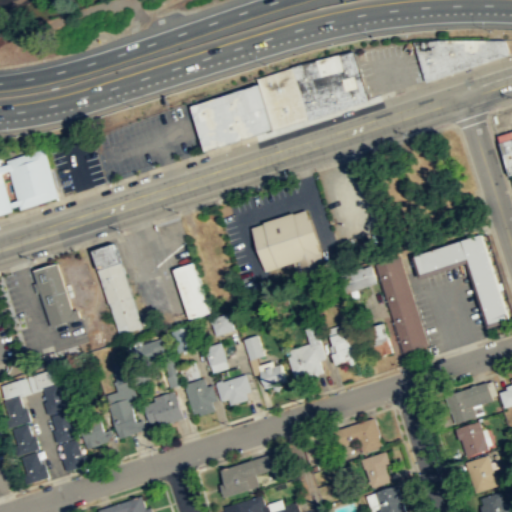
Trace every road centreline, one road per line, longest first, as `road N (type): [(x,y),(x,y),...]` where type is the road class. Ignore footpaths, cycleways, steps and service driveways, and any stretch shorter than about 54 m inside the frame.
road 1 (residential): [(511,347),(5,511)]
road 2 (motorway): [(0,115),(103,93),(326,22),(411,8),(511,7)]
road 3 (secondary): [(461,94),(0,244)]
road 4 (motorway): [(275,0),(94,60),(0,81)]
road 5 (tertiary): [(511,251),(461,94)]
road 6 (residential): [(403,384),(444,511)]
